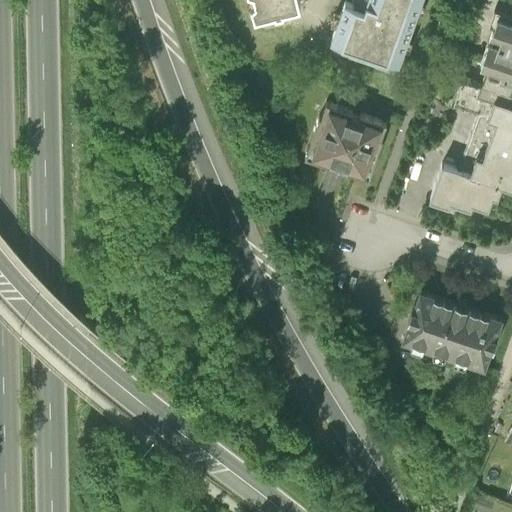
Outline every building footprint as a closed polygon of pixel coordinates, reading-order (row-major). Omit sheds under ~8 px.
[(251,0),(254,11),(275,6),(275,8),(285,6),(284,4),(297,0),(251,0)] [(398,62),(420,0),(354,0),(353,3),(345,0),(344,0),(339,14),(340,15),(337,23),(336,23),(331,38),(350,45),(349,48),(378,59),(379,55),(398,62)] [(498,30),(492,46),(511,52),(511,15),(496,10),(490,27),(498,30)] [(505,75),(503,82),(511,84),(511,52),(492,46),(485,68),(490,69),(505,75)] [(505,75),(490,69),(484,85),(511,93),(511,84),(503,82),(505,75)] [(480,97),(484,85),(464,78),(454,107),(479,116),(459,171),(474,176),(479,160),(485,163),(499,123),(492,121),(498,103),(480,97)] [(511,100),(511,93),(484,85),(480,97),(498,103),(510,107),(511,100)] [(328,103),(309,158),(370,179),(389,124),(358,113),(328,103)] [(474,176),(506,187),(511,189),(511,107),(510,107),(498,103),(492,121),(499,123),(485,163),(479,160),(474,176)] [(501,201),(506,187),(474,176),(459,171),(446,166),(433,202),(452,209),(453,204),(473,211),(475,205),(492,211),(496,199),(501,201)] [(420,291),(403,343),(487,373),(505,321),(463,306),(420,291)]
